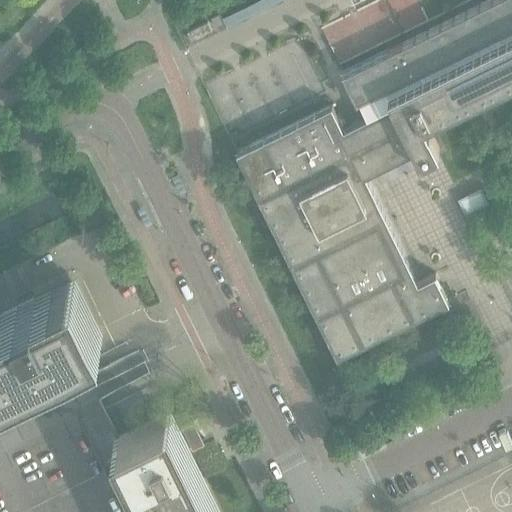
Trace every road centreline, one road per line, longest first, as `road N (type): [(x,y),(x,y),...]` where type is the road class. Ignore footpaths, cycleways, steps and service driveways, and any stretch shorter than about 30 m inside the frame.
road 1 (tertiary): [(305,493),(110,103),(78,95),(0,128)]
road 2 (residential): [(305,493),(343,485),(511,401)]
